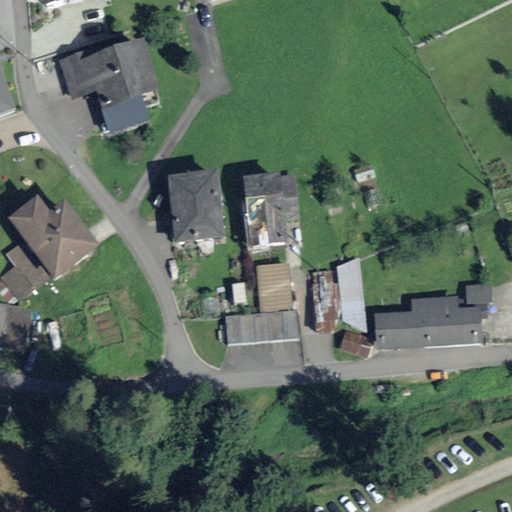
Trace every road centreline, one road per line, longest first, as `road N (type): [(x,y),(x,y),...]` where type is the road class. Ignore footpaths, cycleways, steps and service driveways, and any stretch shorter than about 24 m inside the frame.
road 1 (residential): [(188,383),(166,297),(147,259),(31,105),(18,0)]
road 2 (residential): [(188,383),(511,356)]
road 3 (residential): [(0,380),(110,391),(188,383)]
